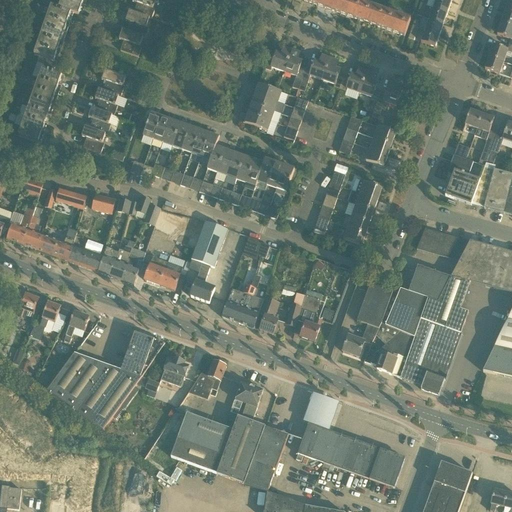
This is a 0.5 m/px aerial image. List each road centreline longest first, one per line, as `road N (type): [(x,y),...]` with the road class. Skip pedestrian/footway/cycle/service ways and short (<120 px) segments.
road 1 (tertiary): [(439,418),(0,259)]
road 2 (residential): [(294,241),(148,190),(34,175)]
road 3 (residential): [(457,84),(261,14)]
road 4 (residential): [(231,130),(164,106),(167,80),(175,61),(189,58),(242,78),(246,87)]
road 5 (residential): [(52,141),(103,0)]
road 6 (residential): [(410,205),(457,84)]
